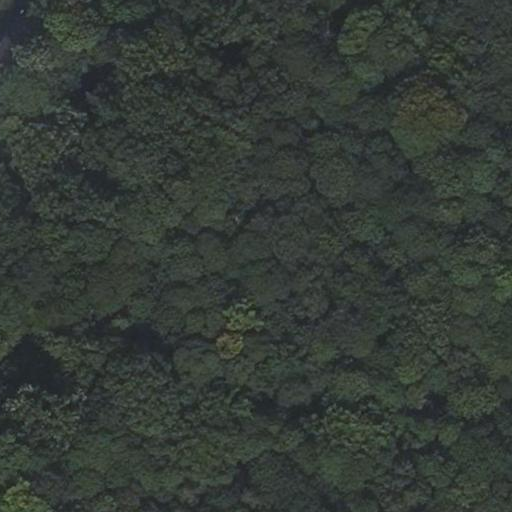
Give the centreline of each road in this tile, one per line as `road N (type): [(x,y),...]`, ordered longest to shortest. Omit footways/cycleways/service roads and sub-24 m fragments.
road 1 (track): [(0,405),(511,420)]
road 2 (track): [(0,246),(164,0)]
